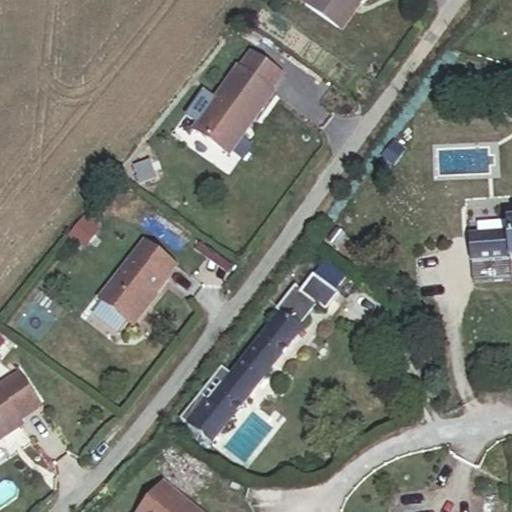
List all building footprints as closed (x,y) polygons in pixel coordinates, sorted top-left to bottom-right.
[(343,34),(365,0),(312,0),(307,9),(343,34)] [(283,76),(251,54),(240,69),(238,68),(193,131),(227,155),(243,132),(246,134),(274,94),(272,92),(283,76)] [(330,226),(322,220),(311,236),(319,242),(330,226)] [(511,224),(471,227),(474,266),(511,263),(511,224)] [(177,268),(144,243),(99,301),(133,327),(168,281),(167,280),(177,268)] [(234,268),(200,244),(194,252),(228,275),(234,268)] [(339,299),(306,274),(276,312),(282,317),(212,408),(205,403),(187,426),(190,428),(185,434),(196,443),(201,437),(214,447),(317,313),(323,319),(339,299)] [(41,407),(19,375),(0,387),(0,436),(20,423),(19,422),(41,407)] [(0,442),(22,427),(20,423),(0,436),(0,442)] [(197,511),(164,484),(140,511),(197,511)]
